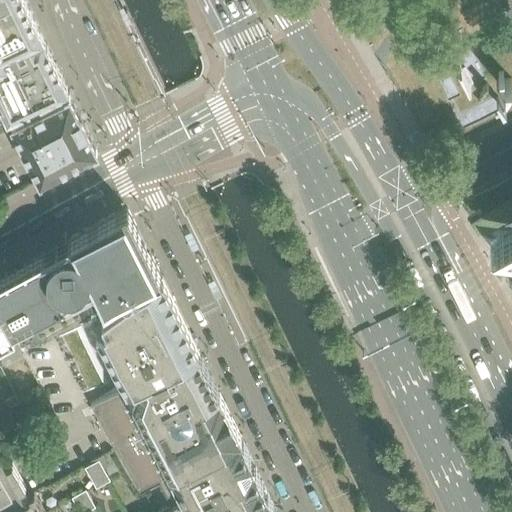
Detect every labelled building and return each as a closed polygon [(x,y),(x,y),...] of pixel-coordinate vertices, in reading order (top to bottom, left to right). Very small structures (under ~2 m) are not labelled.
[(41,31),(26,0),(0,0),(0,101),(7,116),(9,116),(67,87),(52,55),(41,32),(41,31)] [(97,147),(69,92),(11,120),(9,121),(8,118),(0,121),(0,131),(13,125),(40,178),(97,147)] [(89,322),(87,318),(162,276),(149,252),(139,231),(126,207),(0,276),(0,308),(15,338),(21,348),(25,346),(28,344),(30,347),(73,324),(76,330),(80,327),(89,322)] [(511,219),(489,230),(511,235),(511,234),(511,219)] [(199,351),(188,330),(162,276),(87,318),(89,322),(80,327),(107,381),(91,389),(97,400),(123,386),(199,351)] [(0,345),(15,338),(0,308),(0,345)] [(241,436),(199,351),(123,386),(97,400),(93,402),(116,446),(139,490),(241,436)] [(241,436),(139,490),(151,511),(268,511),(275,508),(268,493),(250,456),(241,436)] [(0,510),(25,497),(24,496),(0,451),(0,510)] [(110,479),(98,457),(83,464),(95,487),(110,479)] [(84,511),(95,506),(85,488),(70,497),(78,511),(84,511)] [(44,511),(33,490),(24,496),(25,497),(0,510),(0,511),(44,511)]
